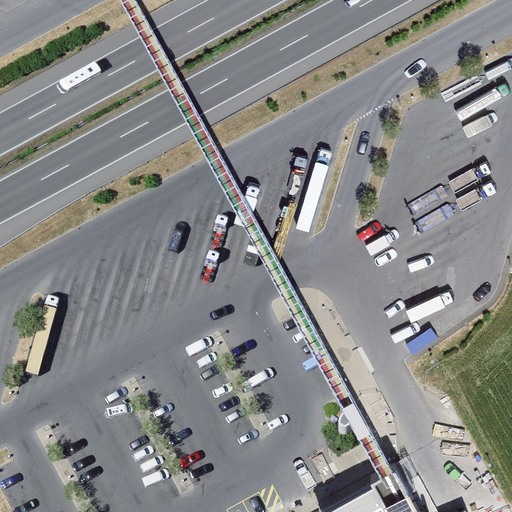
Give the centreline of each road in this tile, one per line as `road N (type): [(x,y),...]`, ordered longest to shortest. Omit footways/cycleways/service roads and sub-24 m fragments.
road 1 (motorway): [(0,202),(372,0)]
road 2 (motorway): [(247,0),(0,134)]
